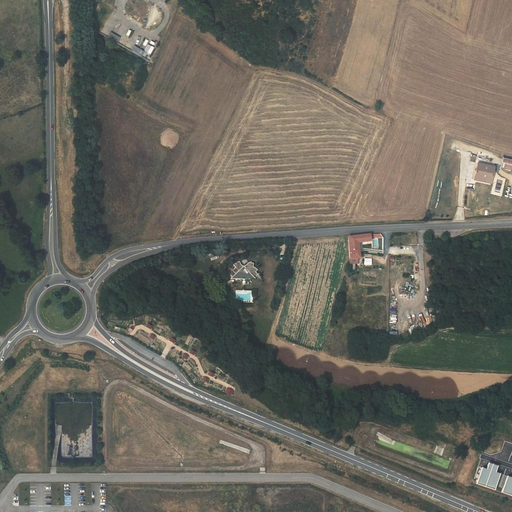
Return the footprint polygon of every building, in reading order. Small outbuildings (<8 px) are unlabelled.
[(110,31),(114,25),(107,21),(103,27),(110,31)] [(123,31),(120,38),(126,41),(129,34),(123,31)] [(140,44),(143,37),(137,33),(133,40),(140,44)] [(143,50),(150,54),(154,47),(148,43),(143,50)] [(511,168),(511,159),(503,158),(501,166),(511,168)] [(495,166),(478,163),(475,176),(492,179),(495,166)] [(371,241),(370,235),(358,236),(359,243),(371,241)] [(358,236),(350,237),(348,237),(349,252),(359,251),(359,243),(358,236)] [(359,255),(359,251),(349,252),(350,264),(354,264),(354,258),(357,258),(359,259),(360,258),(362,258),(362,255),(359,255)] [(255,278),(258,274),(255,272),(257,269),(255,268),(255,266),(252,267),(253,263),(252,263),(251,261),(249,262),(248,263),(244,267),(242,266),(241,265),(240,264),(239,261),(233,265),(235,267),(232,270),(231,269),(231,268),(230,267),(229,268),(228,269),(225,272),(227,274),(228,273),(232,277),(230,279),(233,282),(236,279),(239,279),(240,280),(242,279),(243,280),(244,280),(244,279),(246,281),(248,279),(256,279),(255,278)] [(482,467),(477,483),(496,490),(501,473),(497,472),(499,466),(490,463),(488,469),(482,467)] [(511,477),(508,476),(501,492),(511,495),(511,477)]
